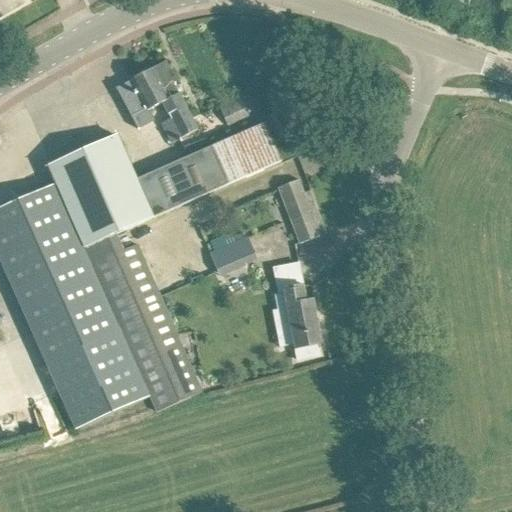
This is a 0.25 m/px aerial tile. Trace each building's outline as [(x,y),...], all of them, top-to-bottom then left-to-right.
[(0,0),(0,15),(26,1),(25,0),(0,0)] [(166,63),(118,88),(139,129),(155,120),(150,110),(164,103),(172,119),(162,124),(173,143),(179,140),(180,142),(183,141),(182,139),(198,130),(174,84),(176,82),(166,63)] [(219,106),(229,127),(250,117),(245,107),(257,101),(253,93),(241,98),(240,96),(219,106)] [(268,117),(278,142),(292,136),(282,111),(268,117)] [(117,136),(49,166),(57,184),(85,248),(283,161),(266,123),(136,180),(117,136)] [(280,188),(302,244),(320,236),(312,215),(317,213),(309,192),(304,194),(299,180),(280,188)] [(128,345),(122,331),(92,263),(85,248),(57,184),(0,209),(0,259),(46,364),(101,340),(107,355),(128,345)] [(219,275),(258,261),(250,237),(211,251),(219,275)] [(137,245),(92,263),(122,331),(128,345),(157,413),(202,393),(137,245)] [(305,286),(285,290),(296,349),(323,344),(314,300),(304,303),(301,288),(305,287),(305,286)]
